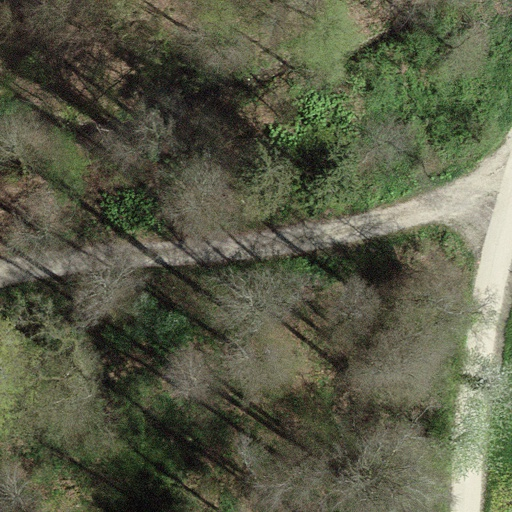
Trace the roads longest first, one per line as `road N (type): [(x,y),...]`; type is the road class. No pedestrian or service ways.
road 1 (track): [(0,279),(217,198),(511,150)]
road 2 (track): [(450,511),(474,283),(511,213)]
